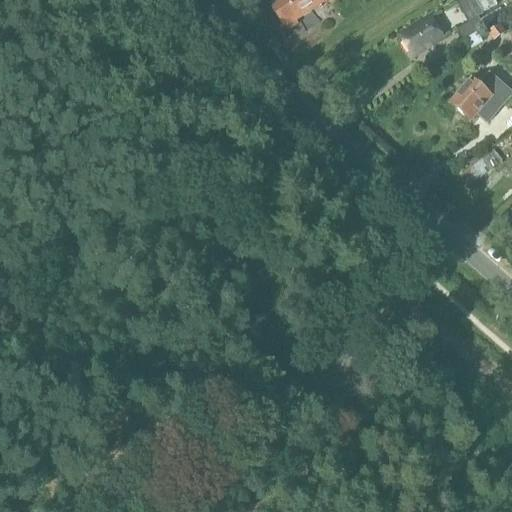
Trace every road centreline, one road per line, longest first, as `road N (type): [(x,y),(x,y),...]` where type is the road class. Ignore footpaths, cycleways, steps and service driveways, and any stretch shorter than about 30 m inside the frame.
road 1 (unknown): [(511,397),(48,0)]
road 2 (tertiary): [(511,291),(179,0)]
road 3 (track): [(427,275),(285,384),(139,511)]
